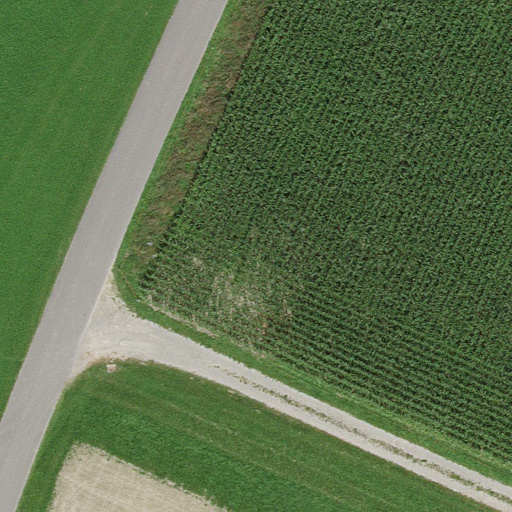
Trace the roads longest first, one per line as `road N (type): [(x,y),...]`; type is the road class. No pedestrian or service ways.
road 1 (unclassified): [(27,511),(136,167),(227,0)]
road 2 (track): [(94,302),(511,494)]
